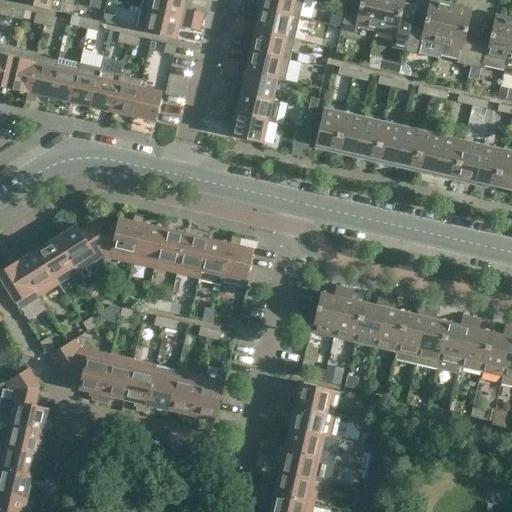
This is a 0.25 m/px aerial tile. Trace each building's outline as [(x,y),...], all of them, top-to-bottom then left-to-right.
[(62,0),(17,0),(17,3),(60,13),(62,0)] [(99,9),(101,0),(90,0),(89,7),(99,9)] [(183,9),(185,0),(143,0),(141,8),(181,17),(202,22),(204,13),(183,9)] [(299,18),(303,0),(261,0),(260,9),(299,18)] [(375,31),(382,0),(360,0),(357,15),(345,12),(340,36),(353,39),(356,26),(375,31)] [(404,0),(382,0),(375,31),(395,35),(392,48),(405,51),(411,28),(399,25),(404,0)] [(441,46),(451,5),(431,0),(429,0),(423,30),(411,28),(405,51),(419,54),(422,41),(441,46)] [(471,9),(451,5),(441,46),(439,56),(458,60),(460,64),(471,66),(476,43),(464,40),(471,9)] [(12,18),(14,8),(4,6),(2,16),(12,18)] [(200,31),(202,22),(181,17),(141,8),(136,30),(176,40),(179,26),(200,31)] [(295,39),(299,18),(260,9),(257,21),(250,20),(236,16),(234,25),(248,28),(247,29),(255,30),(295,39)] [(44,25),(46,16),(36,13),(33,23),(44,25)] [(103,13),(102,18),(105,23),(114,25),(116,16),(103,13)] [(504,71),(506,61),(511,37),(511,18),(495,15),(488,46),(476,43),(471,66),(481,69),(485,66),(504,71)] [(54,28),(56,18),(46,16),(44,25),(54,28)] [(87,29),(89,19),(79,17),(77,27),(87,29)] [(100,22),(89,19),(87,29),(97,31),(100,22)] [(246,37),(247,29),(248,28),(234,25),(232,34),(246,37)] [(290,60),(295,39),(255,30),(250,51),(290,60)] [(128,45),(130,35),(120,33),(117,42),(128,45)] [(138,47),(140,38),(130,35),(128,45),(138,47)] [(0,86),(7,88),(16,48),(0,44),(0,86)] [(164,53),(174,55),(176,46),(166,44),(164,53)] [(28,93),(36,56),(37,53),(16,48),(7,88),(27,93),(28,93)] [(285,81),(290,60),(250,51),(247,63),(226,58),(224,67),(277,79),(285,81)] [(49,97),(57,61),(36,56),(28,93),(27,93),(26,100),(30,101),(35,102),(36,95),(49,97)] [(371,56),(368,67),(380,70),(383,60),(383,59),(371,56)] [(70,102),(79,64),(58,59),(57,61),(49,97),(70,102)] [(383,60),(380,70),(399,74),(401,65),(383,60)] [(91,107),(100,70),(100,69),(79,64),(70,102),(91,107)] [(273,101),(273,100),(277,79),(224,67),(222,76),(243,81),(240,93),(273,101)] [(353,78),(354,70),(340,67),(338,74),(353,78)] [(112,112),(121,75),(100,70),(91,107),(112,112)] [(369,74),(354,70),(353,78),(367,81),(369,74)] [(133,117),(140,87),(141,88),(142,80),(121,75),(112,112),(133,117)] [(392,87),(394,80),(380,76),(378,84),(392,87)] [(408,83),(394,80),(392,87),(407,90),(408,83)] [(432,96),(434,89),(419,86),(418,93),(432,96)] [(162,93),(141,88),(140,87),(133,117),(155,122),(162,93)] [(448,92),(434,89),(432,96),(446,100),(448,92)] [(280,102),(273,100),(273,101),(240,93),(237,106),(231,104),(217,100),(215,109),(268,121),(268,122),(275,124),(280,102)] [(472,106),(473,98),(459,95),(457,102),(472,106)] [(311,97),(308,109),(316,111),(319,99),(311,97)] [(488,102),(473,98),(472,106),(486,109),(488,102)] [(511,115),(511,114),(511,107),(499,104),(497,112),(511,115)] [(275,124),(268,122),(268,121),(215,109),(213,118),(227,121),(233,122),(230,136),(270,145),(275,124)] [(335,152),(344,113),(324,109),(315,148),(335,152)] [(355,157),(364,118),(344,113),(335,152),(355,157)] [(375,162),(384,123),(364,118),(355,157),(375,162)] [(395,166),(404,127),(384,123),(375,162),(395,166)] [(302,124),(300,129),(312,132),(313,127),(302,124)] [(415,171),(424,132),(404,127),(395,166),(415,171)] [(435,176),(444,136),(424,132),(415,171),(435,176)] [(455,180),(464,141),(444,136),(435,176),(455,180)] [(475,182),(484,146),(464,141),(455,180),(476,185),(476,182),(475,182)] [(495,186),(504,150),(484,146),(475,182),(476,182),(495,186)] [(511,152),(504,150),(495,186),(511,190),(511,152)] [(142,223),(144,216),(139,215),(135,214),(133,221),(118,218),(117,224),(97,219),(103,256),(133,263),(142,223)] [(103,256),(97,219),(80,230),(76,225),(56,238),(78,272),(103,256)] [(155,268),(164,229),(142,223),(133,263),(155,268)] [(177,273),(186,234),(164,229),(155,268),(177,273)] [(199,279),(208,239),(186,234),(177,273),(199,279)] [(232,236),(230,244),(221,284),(244,289),(246,282),(254,249),(239,246),(240,239),(236,238),(236,237),(232,236)] [(78,272),(56,238),(37,250),(59,284),(78,272)] [(230,244),(208,239),(199,279),(221,284),(230,244)] [(59,284),(37,250),(18,261),(18,262),(39,296),(59,284)] [(18,262),(18,261),(14,255),(10,257),(10,258),(7,260),(10,266),(0,271),(0,278),(15,303),(16,303),(19,309),(39,296),(18,262)] [(333,337),(345,288),(337,286),(334,296),(321,293),(312,332),(333,337)] [(354,342),(364,303),(351,300),(353,290),(345,288),(333,337),(354,342)] [(101,293),(94,298),(99,306),(106,301),(101,293)] [(136,295),(126,293),(123,302),(134,305),(136,295)] [(376,347),(387,298),(379,296),(376,306),(364,303),(354,342),(376,347)] [(397,352),(406,313),(393,310),(396,300),(387,298),(376,347),(397,352)] [(168,312),(170,303),(160,300),(158,310),(168,312)] [(180,305),(170,303),(168,312),(178,315),(180,305)] [(416,364),(429,308),(421,306),(418,316),(406,313),(397,352),(395,360),(416,364)] [(205,307),(202,320),(212,322),(215,310),(205,307)] [(132,311),(122,308),(120,318),(130,320),(132,311)] [(437,369),(448,323),(435,320),(438,310),(429,308),(416,364),(437,369)] [(458,374),(460,366),(472,317),(463,315),(460,326),(448,323),(437,369),(458,374)] [(164,328),(166,319),(156,316),(154,326),(164,328)] [(224,316),(222,325),(237,329),(239,319),(224,316)] [(83,323),(88,331),(97,326),(92,317),(83,323)] [(481,371),(491,333),(478,330),(480,320),(472,317),(460,366),(481,371)] [(177,321),(166,319),(164,328),(175,331),(177,321)] [(502,376),(511,335),(511,326),(505,325),(503,335),(491,333),(481,371),(502,376)] [(209,338),(211,329),(200,326),(198,336),(209,338)] [(221,331),(211,329),(209,338),(219,341),(221,331)] [(511,386),(511,335),(502,376),(501,384),(511,386)] [(40,343),(45,351),(54,345),(49,337),(40,343)] [(62,373),(80,348),(74,340),(51,355),(62,373)] [(102,395),(111,355),(80,348),(62,373),(81,377),(79,390),(94,393),(93,400),(96,401),(96,402),(101,403),(102,395)] [(19,353),(4,362),(10,373),(26,363),(19,353)] [(124,400),(133,360),(111,355),(102,395),(101,403),(109,404),(110,397),(124,400)] [(145,413),(146,405),(156,366),(133,360),(124,400),(138,403),(136,411),(145,413)] [(329,365),(325,383),(339,386),(343,369),(329,365)] [(169,410),(178,371),(156,366),(146,405),(169,410)] [(5,383),(10,391),(40,386),(29,368),(5,383)] [(316,368),(313,381),(324,383),(327,370),(316,368)] [(189,423),(200,376),(178,371),(169,410),(182,414),(181,421),(189,423)] [(347,375),(344,388),(356,391),(359,378),(347,375)] [(223,381),(200,376),(189,423),(197,425),(199,418),(214,421),(217,409),(222,389),(221,389),(223,381)] [(300,383),(294,406),(334,415),(339,392),(332,390),(300,383)] [(35,406),(40,387),(40,386),(10,391),(2,389),(0,399),(0,422),(3,423),(50,434),(52,425),(45,423),(48,409),(35,406)] [(276,392),(274,401),(287,404),(289,395),(276,392)] [(285,413),(287,404),(274,401),(272,410),(285,413)] [(329,437),(334,415),(294,406),(289,428),(329,437)] [(48,442),(50,434),(3,423),(0,434),(0,445),(38,454),(41,440),(48,442)] [(324,460),(329,437),(289,428),(286,442),(265,437),(263,445),(277,449),(277,448),(284,450),(324,460)] [(0,468),(32,476),(38,454),(0,445),(0,468)] [(319,482),(324,460),(284,450),(277,448),(277,449),(263,445),(261,454),(275,457),(276,457),(282,459),(279,473),(319,482)] [(0,492),(27,499),(32,476),(0,468),(0,492)] [(314,504),(319,482),(279,473),(276,486),(269,485),(269,484),(255,481),(253,490),(267,493),(266,494),(274,495),(314,504)] [(311,511),(314,504),(274,495),(266,494),(267,493),(253,490),(251,499),(272,503),(269,511),(311,511)] [(0,511),(24,511),(27,499),(0,492),(0,511)]
